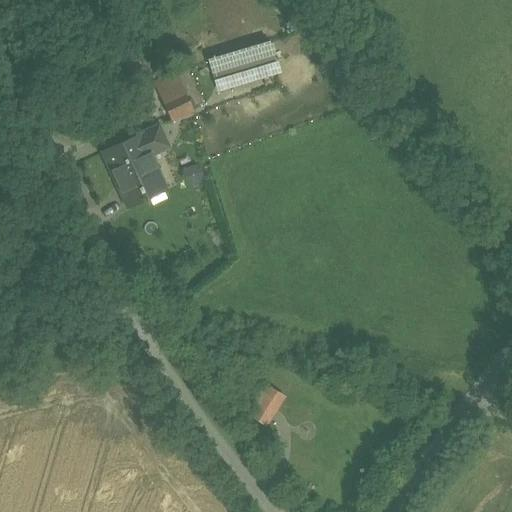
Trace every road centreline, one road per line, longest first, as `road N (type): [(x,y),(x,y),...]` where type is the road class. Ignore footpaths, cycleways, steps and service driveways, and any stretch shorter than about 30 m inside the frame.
road 1 (unclassified): [(0,55),(131,323),(270,511)]
road 2 (unclassified): [(477,397),(397,511)]
road 3 (track): [(0,349),(131,323)]
